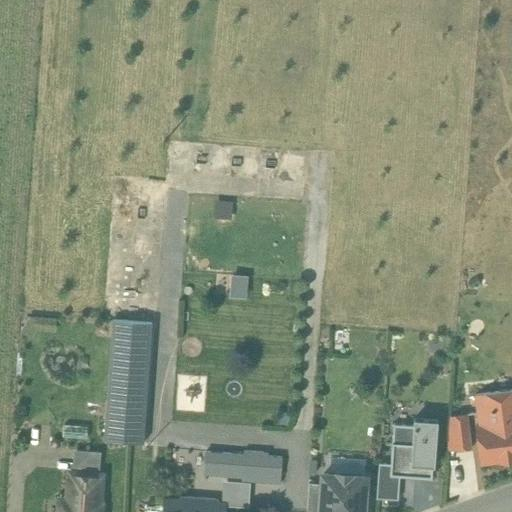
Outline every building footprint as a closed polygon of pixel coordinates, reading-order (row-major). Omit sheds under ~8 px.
[(230,294),(248,295),(249,273),(230,273),(230,294)] [(152,322),(113,320),(106,417),(145,420),(152,322)] [(477,424),(482,464),(511,459),(511,391),(478,396),(481,423),(477,424)] [(145,420),(106,417),(104,440),(143,443),(145,420)] [(435,422),(391,418),(386,471),(431,474),(435,422)] [(242,477),(243,454),(145,447),(143,469),(242,477)] [(263,452),(244,451),(243,454),(242,477),(241,480),(280,483),(282,457),(263,455),(263,452)] [(362,511),(365,465),(319,463),(316,511),(362,511)] [(100,476),(72,474),(70,491),(98,493),(100,476)] [(98,493),(70,491),(70,503),(62,502),(60,511),(98,511),(99,505),(97,505),(98,493)] [(182,502),(166,501),(164,511),(223,511),(224,505),(215,505),(215,499),(183,497),(182,502)]
